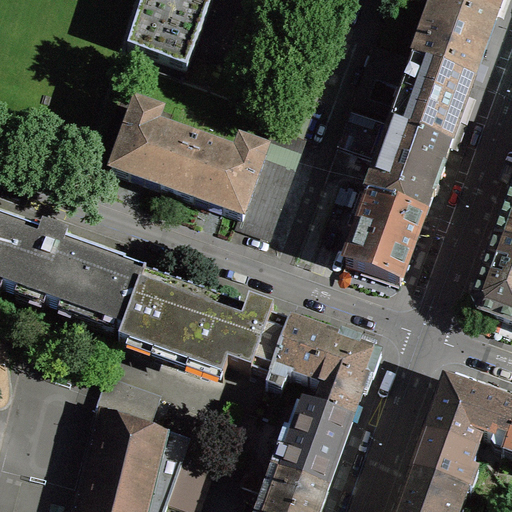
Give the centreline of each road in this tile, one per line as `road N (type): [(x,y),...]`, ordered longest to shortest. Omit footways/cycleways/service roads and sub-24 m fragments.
road 1 (residential): [(425,335),(0,181)]
road 2 (residential): [(511,99),(425,335)]
road 3 (residential): [(425,335),(361,511)]
